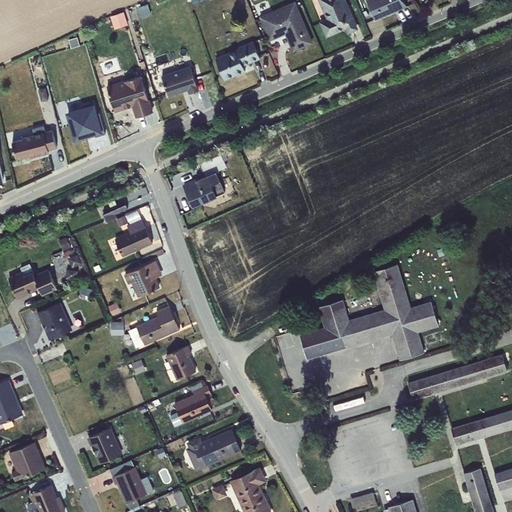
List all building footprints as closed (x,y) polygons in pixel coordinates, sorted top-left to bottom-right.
[(295,0),(259,16),(270,40),(285,34),(293,51),(313,42),(295,0)] [(346,0),(318,0),(327,18),(319,21),(326,37),(346,28),(348,33),(359,28),(346,0)] [(402,0),(366,0),(375,20),(407,6),(402,0)] [(126,11),(113,15),(117,28),(130,23),(126,11)] [(239,47),(215,58),(225,80),(246,71),(244,66),(261,58),(253,40),(239,46),(239,47)] [(190,66),(162,75),(169,96),(188,90),(190,94),(200,91),(198,85),(197,86),(190,66)] [(142,74),(107,85),(116,111),(132,106),(136,117),(153,111),(142,74)] [(46,88),(38,89),(41,101),(49,99),(46,88)] [(75,140),(107,133),(101,103),(69,110),(75,140)] [(13,141),(17,158),(28,155),(29,157),(49,152),(48,150),(57,148),(52,129),(46,131),(44,125),(33,128),(35,135),(13,141)] [(217,170),(208,174),(213,186),(222,182),(217,170)] [(183,184),(193,207),(218,196),(213,186),(208,174),(208,173),(183,184)] [(225,192),(222,182),(213,186),(218,196),(225,192)] [(115,200),(108,203),(112,210),(118,207),(115,200)] [(126,203),(118,207),(112,210),(103,213),(107,221),(118,216),(116,213),(128,208),(126,203)] [(138,209),(126,214),(129,222),(142,218),(138,209)] [(129,222),(126,214),(116,218),(120,226),(129,222)] [(153,243),(142,218),(127,225),(130,232),(115,238),(123,256),(153,243)] [(66,237),(58,240),(65,256),(73,253),(66,237)] [(156,260),(124,274),(129,283),(132,282),(138,296),(160,286),(156,277),(163,274),(156,260)] [(300,334),(308,359),(392,333),(400,359),(425,352),(419,332),(439,325),(431,301),(411,307),(398,264),(373,271),(385,309),(349,319),(343,299),(318,306),(324,326),(300,334)] [(22,271),(9,276),(18,297),(39,288),(42,296),(58,289),(48,269),(33,274),(32,272),(24,276),(22,271)] [(60,302),(38,312),(50,339),(72,330),(60,302)] [(145,344),(180,329),(170,305),(156,311),(158,316),(136,325),(145,344)] [(124,321),(116,322),(117,333),(123,333),(125,333),(124,321)] [(117,333),(116,322),(111,322),(111,335),(124,335),(123,333),(117,333)] [(136,348),(145,344),(136,325),(127,330),(136,348)] [(188,344),(166,354),(177,379),(197,370),(190,355),(192,353),(188,344)] [(502,353),(408,382),(413,399),(507,370),(502,353)] [(141,360),(132,363),(136,374),(145,370),(141,360)] [(8,379),(0,382),(0,423),(23,413),(8,379)] [(194,394),(174,402),(178,411),(183,422),(198,416),(198,415),(213,409),(207,396),(212,393),(208,384),(193,391),(194,394)] [(511,409),(451,427),(456,444),(511,427),(511,409)] [(175,426),(183,422),(178,411),(170,415),(175,426)] [(111,427),(87,437),(99,464),(123,454),(111,427)] [(201,436),(187,442),(189,446),(186,448),(196,470),(241,450),(232,428),(202,440),(201,436)] [(34,441),(9,452),(16,469),(11,472),(15,481),(46,468),(34,441)] [(135,465),(113,475),(126,503),(154,490),(147,475),(141,478),(135,465)] [(260,466),(230,480),(244,511),(272,511),(260,484),(267,480),(260,466)] [(417,511),(413,499),(388,506),(389,507),(390,511),(494,511),(481,467),(464,473),(475,511),(417,511)] [(511,467),(494,472),(499,490),(511,485),(511,467)] [(223,483),(212,488),(217,499),(227,494),(223,483)] [(52,484),(29,494),(33,504),(35,502),(39,511),(65,511),(66,511),(59,496),(58,497),(52,484)] [(181,491),(173,494),(179,508),(187,505),(181,491)] [(373,491),(350,498),(354,511),(377,505),(373,491)]
